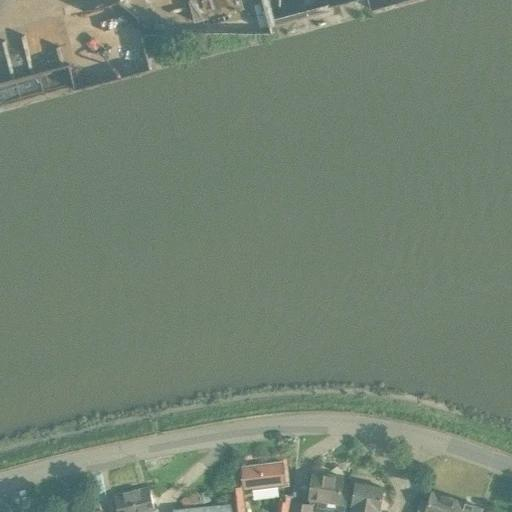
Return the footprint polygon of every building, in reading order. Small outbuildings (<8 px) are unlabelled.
[(188,0),(195,22),(245,9),(242,0),(188,0)] [(242,465),(244,485),(252,484),(252,488),(277,485),(277,481),(285,481),(282,460),(242,465)] [(344,511),(348,488),(342,487),(344,477),(313,472),(309,498),(318,499),(315,511),(344,511)] [(355,482),(349,511),(378,511),(383,487),(355,482)] [(131,490),(135,511),(154,511),(149,486),(131,490)] [(244,511),(241,486),(232,487),(235,511),(244,511)] [(135,511),(131,490),(114,494),(117,511),(135,511)] [(460,511),(464,502),(464,501),(432,491),(428,502),(422,499),(417,511),(460,511)] [(183,507),(210,501),(207,492),(181,498),(183,507)] [(289,511),(292,495),(280,493),(277,511),(289,511)] [(291,511),(310,511),(312,504),(293,501),(291,511)] [(464,502),(460,511),(480,511),(482,507),(464,501),(464,502)]
